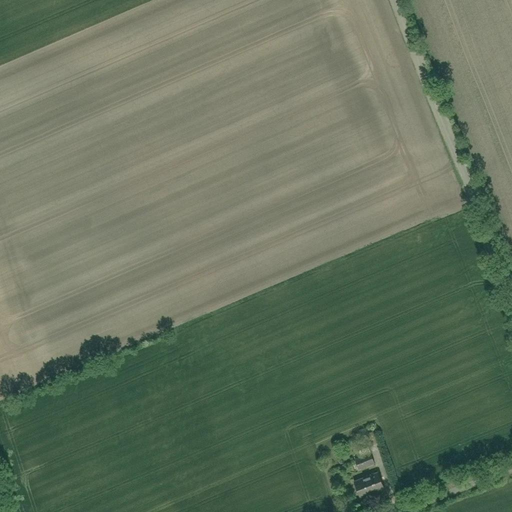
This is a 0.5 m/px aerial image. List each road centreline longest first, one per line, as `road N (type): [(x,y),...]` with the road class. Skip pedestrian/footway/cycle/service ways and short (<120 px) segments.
road 1 (track): [(393,0),(511,306)]
road 2 (unclassified): [(511,468),(395,511)]
